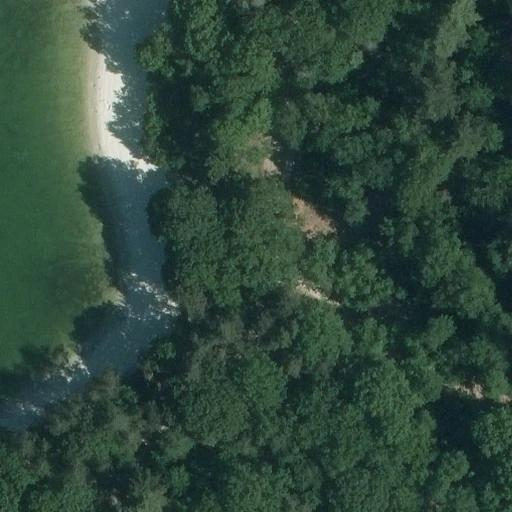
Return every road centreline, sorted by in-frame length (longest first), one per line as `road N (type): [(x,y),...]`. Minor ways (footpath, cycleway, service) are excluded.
road 1 (track): [(295,0),(272,224),(249,334),(278,390),(280,511)]
road 2 (unknown): [(279,414),(343,392),(354,360),(334,314),(288,269),(264,274)]
road 3 (track): [(249,347),(96,511)]
